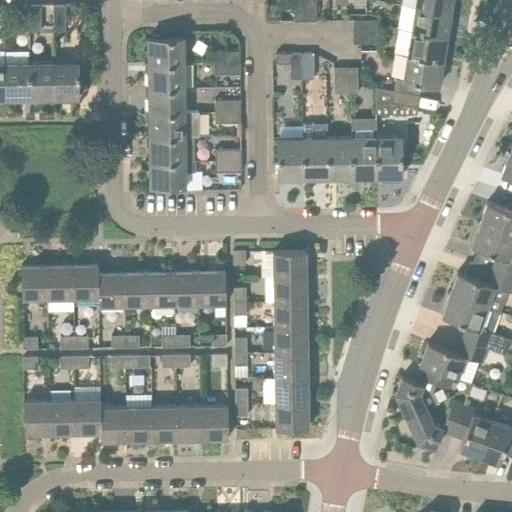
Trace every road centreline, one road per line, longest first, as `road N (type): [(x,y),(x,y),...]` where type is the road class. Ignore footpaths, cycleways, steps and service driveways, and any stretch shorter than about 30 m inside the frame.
road 1 (residential): [(257,227),(147,227),(116,209),(112,16)]
road 2 (residential): [(15,511),(38,488),(57,482),(339,474)]
road 3 (tertiary): [(339,474),(380,320),(416,233)]
road 4 (tertiary): [(416,233),(511,36)]
road 5 (residential): [(255,34),(257,227)]
road 6 (residential): [(511,491),(339,474)]
road 7 (residential): [(257,227),(416,233)]
road 8 (residential): [(112,16),(236,14),(255,34)]
